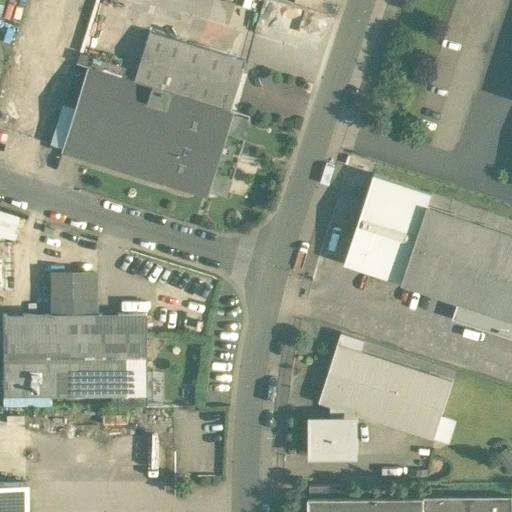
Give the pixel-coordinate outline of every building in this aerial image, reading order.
[(246,60),(151,30),(135,79),(231,108),(246,60)] [(135,79),(93,66),(68,147),(206,190),(231,108),(135,79)] [(235,111),(230,124),(245,131),(251,118),(235,111)] [(511,218),(374,173),(351,242),(369,248),(363,267),(459,299),(511,316),(511,218)] [(227,193),(232,178),(221,175),(217,190),(227,193)] [(98,272),(50,272),(50,313),(98,312),(98,272)] [(511,316),(459,299),(452,318),(511,337),(511,316)] [(50,313),(2,313),(2,394),(113,393),(122,393),(122,312),(98,312),(50,313)] [(147,312),(122,312),(122,393),(147,393),(147,312)] [(364,339),(341,331),(338,343),(360,350),(364,339)] [(360,350),(338,343),(319,400),(330,404),(342,408),(434,437),(452,380),(360,350)] [(122,393),(113,393),(113,405),(147,405),(147,393),(122,393)] [(342,408),(330,404),(330,419),(310,419),(311,451),(356,451),(356,419),(342,419),(342,408)] [(26,511),(26,481),(0,480),(0,511),(26,511)] [(346,496),(346,484),(310,484),(310,496),(346,496)] [(511,511),(511,494),(423,495),(423,511),(511,511)] [(310,496),(308,496),(308,511),(423,511),(423,495),(346,496),(310,496)]
